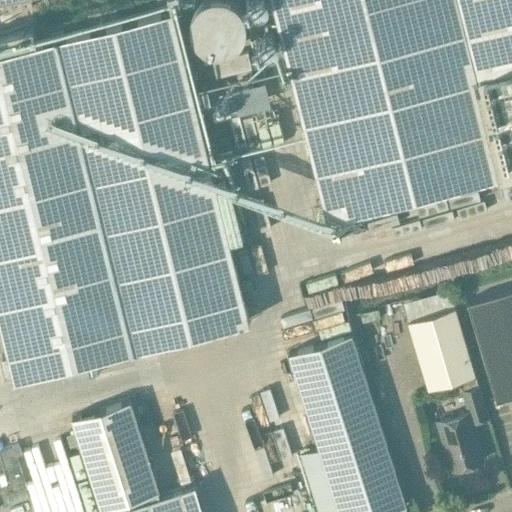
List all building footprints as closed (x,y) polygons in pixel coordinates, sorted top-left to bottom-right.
[(511,0),(274,0),(329,217),(511,171),(511,0)] [(0,50),(0,321),(14,378),(251,320),(173,8),(0,50)] [(476,247),(404,263),(403,254),(301,277),(306,301),(480,263),(476,247)] [(511,286),(467,300),(496,398),(511,393),(511,286)] [(409,317),(407,318),(428,387),(476,373),(455,304),(450,287),(403,301),(409,317)] [(319,447),(340,511),(381,511),(408,503),(353,331),(289,351),(319,447)] [(461,390),(467,411),(436,420),(451,468),(483,459),(473,422),(489,418),(480,385),(461,390)] [(71,416),(100,508),(103,507),(104,511),(203,511),(194,483),(159,495),(157,490),(160,490),(130,398),(71,416)] [(0,446),(0,480),(7,477),(12,488),(27,482),(11,442),(0,446)] [(318,511),(340,511),(319,447),(299,453),(318,511)] [(31,492),(36,511),(47,511),(49,511),(48,511),(68,511),(61,484),(31,492)]
